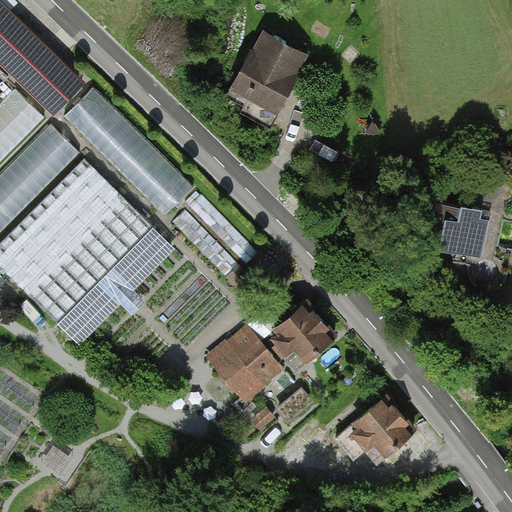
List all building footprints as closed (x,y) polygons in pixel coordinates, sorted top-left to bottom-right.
[(56,42),(11,0),(0,0),(0,30),(34,63),(56,42)] [(307,54),(262,32),(230,96),(246,103),(241,114),(270,128),(307,54)] [(0,165),(47,117),(18,90),(0,108),(0,165)] [(199,187),(97,90),(70,118),(171,215),(199,187)] [(0,236),(81,152),(54,126),(0,182),(0,236)] [(161,225),(91,158),(0,252),(0,257),(68,322),(161,225)] [(259,252),(202,197),(190,210),(247,264),(259,252)] [(441,232),(438,247),(482,257),(490,219),(481,217),(483,209),(462,204),(461,206),(436,200),(429,230),(441,232)] [(241,265),(185,212),(175,223),(231,276),(241,265)] [(344,338),(313,297),(278,323),(309,364),(344,338)] [(290,368),(252,322),(212,355),(250,400),(290,368)] [(287,418),(316,406),(309,386),(279,398),(287,418)] [(422,434),(391,394),(353,424),(384,463),(422,434)]
